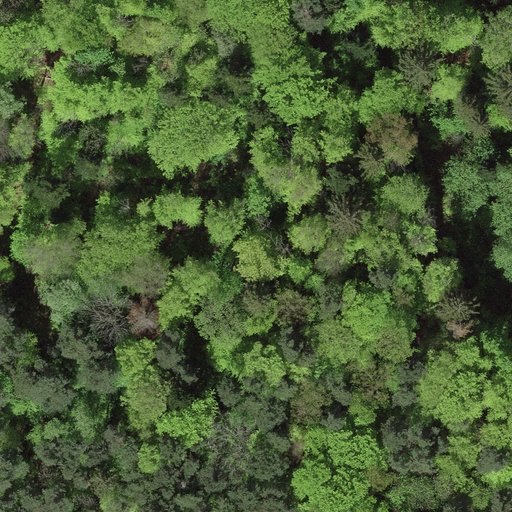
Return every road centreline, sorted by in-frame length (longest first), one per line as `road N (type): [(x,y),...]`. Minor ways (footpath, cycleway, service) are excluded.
road 1 (track): [(374,511),(399,374),(327,288),(269,261),(216,249),(0,265)]
road 2 (track): [(511,445),(399,374),(408,297),(404,221),(346,0)]
